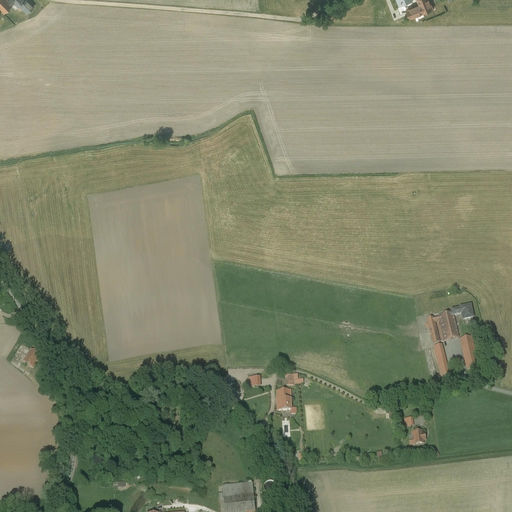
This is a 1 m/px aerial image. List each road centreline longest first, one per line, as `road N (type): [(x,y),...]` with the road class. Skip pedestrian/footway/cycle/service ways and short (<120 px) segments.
road 1 (track): [(60,0),(299,19),(335,0)]
road 2 (unclassified): [(53,511),(73,459),(58,355),(0,284)]
road 3 (track): [(64,400),(115,408),(191,447)]
